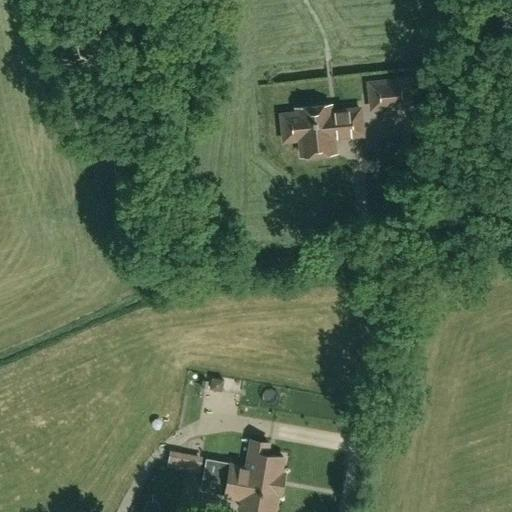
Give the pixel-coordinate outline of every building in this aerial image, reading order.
[(408,79),(370,83),(369,83),(371,109),(411,105),(408,79)] [(332,138),(340,137),(362,135),(359,109),(330,112),(329,105),(297,108),(297,113),(281,115),(284,141),(300,139),(301,156),(334,153),(332,138)] [(283,457),(265,454),(267,442),(251,440),(246,467),(231,464),(230,466),(221,464),(215,493),(225,495),(225,496),(240,499),(239,508),(262,511),(273,511),(277,494),(280,495),(283,473),(280,473),(283,457)] [(202,457),(169,451),(166,467),(199,473),(202,457)] [(215,493),(221,464),(206,461),(201,490),(215,493)]
